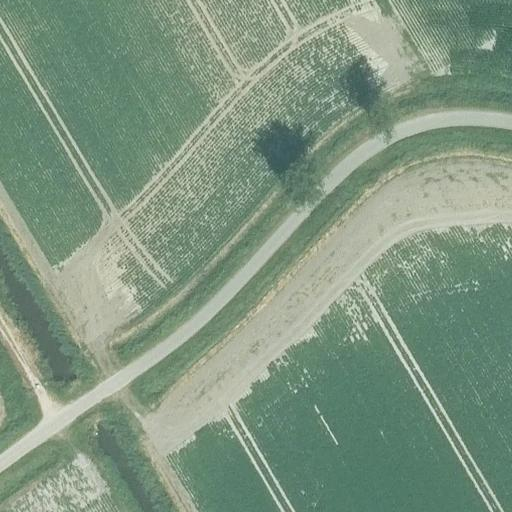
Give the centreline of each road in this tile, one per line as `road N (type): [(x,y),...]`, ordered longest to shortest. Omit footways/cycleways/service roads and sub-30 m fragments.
road 1 (unclassified): [(0,464),(206,318),(341,168),(385,135),(444,119),(511,126)]
road 2 (track): [(0,302),(67,412)]
